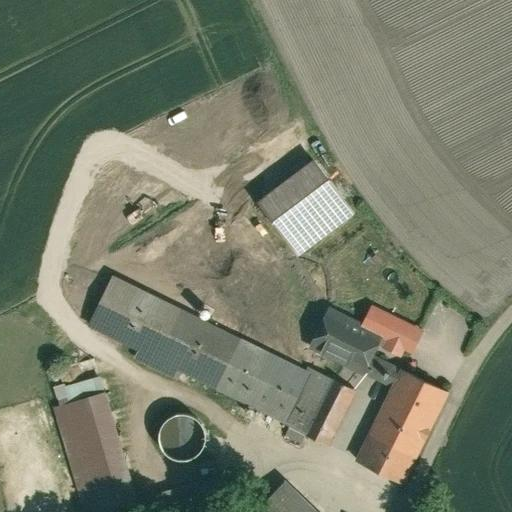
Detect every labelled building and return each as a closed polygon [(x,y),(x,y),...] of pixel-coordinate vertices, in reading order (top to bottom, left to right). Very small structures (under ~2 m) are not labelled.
[(244,199),(280,177),(272,164),(236,187),(244,199)] [(315,164),(262,203),(299,254),(353,215),(315,164)] [(165,205),(140,224),(149,235),(174,216),(165,205)] [(176,220),(149,233),(154,244),(182,231),(176,220)] [(198,380),(331,444),(356,391),(310,369),(307,375),(114,282),(92,326),(138,348),(133,359),(193,388),(198,380)] [(332,306),(311,349),(366,375),(375,356),(384,338),(362,328),(365,322),(332,306)] [(365,322),(362,328),(384,338),(389,341),(385,349),(404,357),(407,352),(413,355),(425,330),(372,306),(365,322)] [(402,370),(375,356),(366,375),(394,388),(402,370)] [(394,388),(358,461),(401,482),(446,391),(402,370),(394,388)] [(107,394),(58,409),(87,511),(92,511),(138,499),(107,394)] [(204,429),(200,422),(194,416),(187,412),(179,411),(171,413),(164,417),(158,424),(155,431),(155,440),(157,448),(162,454),(169,459),(177,461),(185,461),(193,458),(199,453),(203,445),(205,437),(204,429)] [(320,511),(292,483),(261,511),(320,511)]
